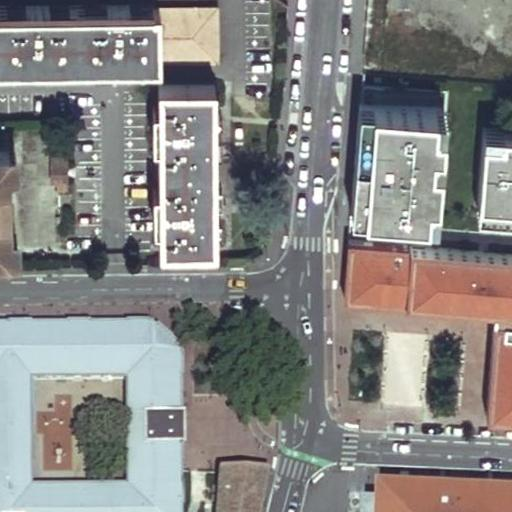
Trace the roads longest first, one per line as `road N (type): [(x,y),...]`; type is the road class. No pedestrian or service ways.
road 1 (residential): [(0,295),(305,299)]
road 2 (tertiary): [(305,299),(324,0)]
road 3 (residential): [(295,444),(511,457)]
road 4 (tertiary): [(295,444),(305,299)]
